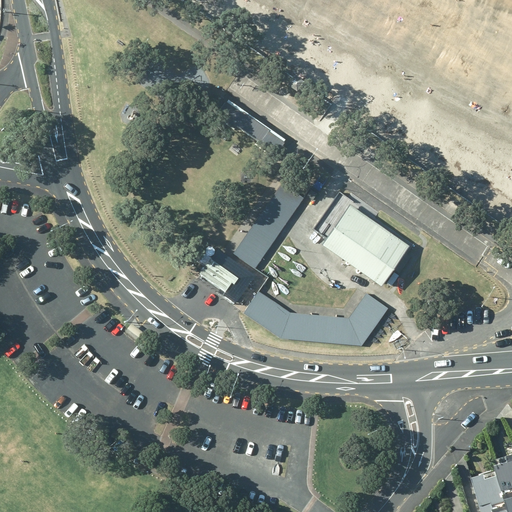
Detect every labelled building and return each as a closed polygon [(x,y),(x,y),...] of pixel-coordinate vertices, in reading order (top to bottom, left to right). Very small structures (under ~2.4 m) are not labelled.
[(291,80),(284,91),(294,97),(301,87),(291,80)] [(286,142),(226,101),(216,115),(236,128),(238,125),(259,140),(257,142),(276,156),(286,142)] [(255,269),(302,199),(281,185),(234,255),(255,269)] [(372,224),(345,205),(325,232),(315,247),(375,289),(405,246),(372,224)] [(234,280),(205,259),(195,273),(221,292),(227,284),(230,285),(234,280)] [(288,313),(256,292),(241,314),(279,340),(360,347),(386,309),(364,294),(346,319),(288,313)] [(503,503),(511,500),(511,454),(504,458),(505,464),(491,468),(493,472),(503,503)] [(505,511),(506,511),(503,503),(493,472),(469,479),(479,511),(505,511)] [(505,511),(511,511),(511,500),(503,503),(506,511),(505,511)]
